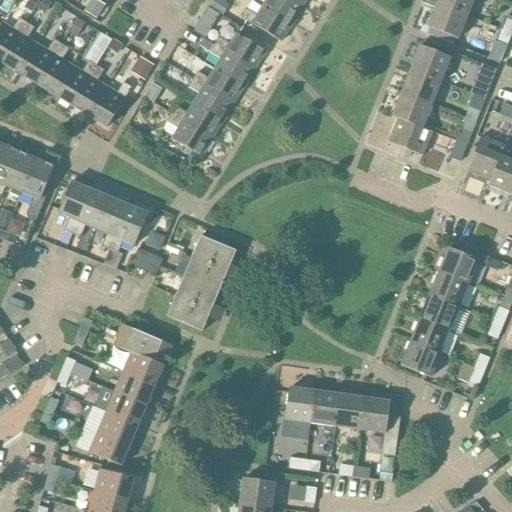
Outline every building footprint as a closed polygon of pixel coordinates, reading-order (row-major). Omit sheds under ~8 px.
[(29,0),(27,4),(25,8),(33,13),(40,0),(29,0)] [(53,3),(47,0),(43,0),(38,9),(46,14),(53,3)] [(95,0),(91,0),(84,12),(96,19),(104,6),(95,0)] [(220,0),(214,0),(209,9),(222,17),(229,6),(220,0)] [(292,24),(303,7),(291,0),(266,0),(263,6),(292,24)] [(439,0),(438,4),(467,16),(473,0),(439,0)] [(428,28),(447,36),(458,40),(467,16),(438,4),(428,28)] [(281,43),(292,24),(263,6),(257,17),(246,10),(241,18),(281,43)] [(501,30),(511,34),(511,33),(511,19),(506,17),(501,30)] [(85,23),(77,18),(68,34),(76,39),(85,23)] [(0,62),(2,64),(27,23),(19,19),(12,30),(2,23),(0,26),(0,62)] [(34,28),(27,23),(2,64),(19,75),(37,45),(28,39),(34,28)] [(200,23),(194,33),(206,41),(212,31),(200,23)] [(496,42),(507,46),(511,34),(501,30),(496,42)] [(100,34),(93,46),(104,53),(112,41),(100,34)] [(219,38),(214,45),(255,69),(266,52),(236,34),(230,44),(219,38)] [(19,75),(37,85),(62,45),(54,40),(47,51),(37,45),(19,75)] [(113,40),(108,49),(118,55),(123,46),(113,40)] [(203,40),(199,46),(210,53),(214,46),(203,40)] [(69,49),(62,45),(37,85),(54,96),(72,66),(62,61),(69,49)] [(244,87),(255,69),(214,45),(214,46),(210,53),(221,60),(215,69),(244,87)] [(450,59),(439,54),(420,47),(411,70),(441,82),(450,59)] [(139,58),(130,73),(144,82),(153,66),(139,58)] [(54,96),(71,107),(96,66),(89,61),(82,72),(72,66),(54,96)] [(89,117),(107,88),(97,82),(104,71),(96,66),(71,107),(89,117)] [(234,105),(244,87),(215,69),(209,79),(198,73),(193,80),(234,105)] [(411,70),(402,94),(431,105),(441,82),(411,70)] [(223,122),(234,105),(193,80),(188,88),(199,95),(194,104),(223,122)] [(107,88),(89,117),(107,128),(132,88),(124,83),(117,94),(107,88)] [(480,84),(475,96),(485,100),(490,88),(480,84)] [(153,85),(144,99),(156,107),(165,93),(153,85)] [(392,117),(415,125),(422,128),(431,105),(402,94),(392,117)] [(485,100),(475,96),(470,109),(480,113),(485,100)] [(212,139),(223,122),(194,104),(187,114),(176,107),(172,115),(212,139)] [(499,115),(511,120),(511,107),(504,104),(499,115)] [(212,139),(172,115),(167,123),(178,129),(172,140),(201,158),(212,139)] [(422,129),(422,128),(415,125),(392,117),(392,118),(398,120),(388,143),(422,157),(430,138),(432,133),(422,129)] [(461,131),(455,145),(466,149),(472,135),(461,131)] [(467,171),(490,181),(491,181),(497,164),(500,156),(501,157),(505,147),(481,138),(467,171)] [(0,150),(0,183),(5,186),(19,153),(12,150),(14,145),(4,141),(0,150)] [(450,159),(461,163),(466,149),(455,145),(450,159)] [(185,151),(180,159),(187,164),(192,155),(185,151)] [(19,153),(5,186),(22,193),(38,156),(29,152),(27,156),(19,153)] [(22,193),(34,198),(28,211),(27,215),(29,219),(32,221),(35,223),(46,199),(42,197),(54,167),(46,164),(48,160),(38,156),(22,193)] [(500,156),(497,164),(491,181),(490,181),(488,187),(511,196),(511,195),(511,161),(501,157),(500,156)] [(64,201),(59,211),(58,214),(69,219),(58,244),(65,247),(70,233),(72,234),(90,191),(71,183),(64,201)] [(90,191),(72,234),(81,237),(86,226),(96,230),(109,199),(90,191)] [(109,199),(96,230),(107,234),(102,246),(110,250),(128,207),(109,199)] [(128,207),(110,250),(118,253),(123,241),(135,246),(140,233),(148,215),(128,207)] [(16,236),(6,233),(3,240),(12,244),(16,236)] [(152,237),(147,248),(159,253),(164,242),(152,237)] [(201,237),(192,257),(236,276),(237,274),(224,268),(226,264),(230,266),(236,252),(201,237)] [(462,254),(448,249),(439,272),(469,285),(478,262),(486,266),(489,258),(464,248),(462,254)] [(135,257),(141,260),(145,252),(138,249),(135,257)] [(141,260),(147,262),(151,254),(145,252),(141,260)] [(147,262),(153,265),(157,256),(151,254),(147,262)] [(153,265),(159,267),(163,259),(157,256),(153,265)] [(138,268),(141,260),(135,257),(132,266),(138,268)] [(235,278),(236,276),(192,257),(184,277),(219,292),(225,278),(221,276),(223,272),(235,278)] [(144,271),(147,262),(141,260),(138,268),(144,271)] [(150,273),(153,265),(147,262),(144,271),(150,273)] [(155,278),(159,267),(153,265),(150,273),(150,275),(155,278)] [(429,296),(459,308),(469,285),(439,272),(429,296)] [(213,306),(219,292),(184,277),(175,297),(219,316),(220,314),(207,308),(209,304),(213,306)] [(420,319),(450,332),(459,308),(429,296),(420,319)] [(219,318),(219,316),(175,297),(167,318),(202,333),(209,318),(204,316),(206,312),(219,318)] [(499,308),(493,322),(503,326),(511,305),(511,302),(504,299),(500,308),(499,308)] [(90,322),(90,321),(84,319),(79,331),(88,335),(91,328),(96,330),(101,318),(93,315),(90,322)] [(410,343),(440,355),(450,332),(420,319),(410,343)] [(488,336),(498,340),(503,326),(493,322),(488,336)] [(149,337),(126,327),(122,326),(115,344),(114,346),(131,353),(140,357),(149,337)] [(82,347),(88,335),(79,331),(74,344),(82,347)] [(140,357),(163,367),(172,346),(149,337),(140,357)] [(16,350),(9,341),(0,347),(7,356),(16,350)] [(440,355),(410,343),(401,366),(431,379),(440,355)] [(123,373),(155,387),(163,367),(140,357),(131,353),(123,373)] [(480,356),(475,369),(484,373),(490,359),(480,356)] [(62,371),(71,375),(76,363),(67,359),(62,371)] [(3,364),(0,366),(0,381),(10,374),(3,365),(3,364)] [(462,365),(456,380),(468,384),(474,369),(462,365)] [(484,373),(475,369),(469,383),(479,387),(484,373)] [(66,387),(71,375),(62,371),(57,383),(66,387)] [(114,393),(147,406),(155,387),(123,373),(114,393)] [(285,421),(310,424),(314,392),(289,389),(285,421)] [(340,396),(314,392),(310,424),(335,428),(340,396)] [(106,413),(138,426),(147,406),(114,393),(106,413)] [(340,396),(335,428),(360,431),(365,399),(340,396)] [(51,399),(46,411),(54,414),(59,402),(51,399)] [(390,403),(365,399),(360,431),(384,434),(381,456),(395,458),(400,418),(388,416),(390,403)] [(49,427),(54,414),(46,411),(40,423),(49,427)] [(97,433),(130,446),(138,426),(106,413),(97,433)] [(89,453),(103,459),(121,467),(130,446),(97,433),(89,453)] [(304,471),(305,461),(291,459),(289,469),(304,471)] [(320,463),(305,461),(304,471),(319,473),(320,463)] [(51,466),(47,479),(57,481),(60,468),(51,466)] [(341,466),(339,476),(354,478),(355,468),(341,466)] [(370,470),(355,468),(354,478),(369,480),(370,470)] [(134,480),(115,474),(100,470),(94,491),(128,501),(134,480)] [(53,494),(57,481),(47,479),(44,491),(53,494)] [(275,484),(243,479),(240,505),(272,509),(275,484)] [(314,504),(316,489),(306,488),(304,503),(314,504)] [(94,491),(88,511),(125,511),(128,501),(94,491)]
